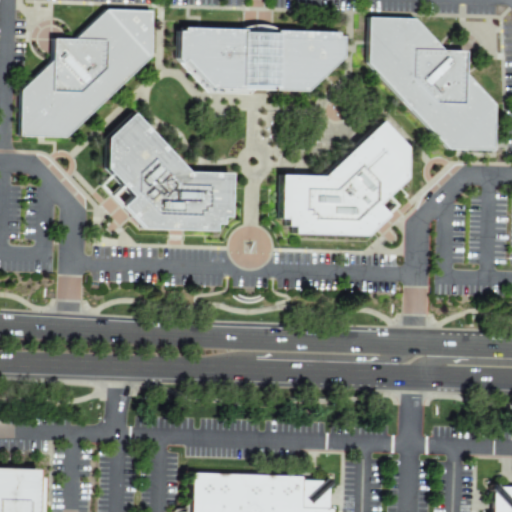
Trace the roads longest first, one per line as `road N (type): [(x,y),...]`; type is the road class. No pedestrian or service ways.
road 1 (primary): [(511,346),(0,314)]
road 2 (primary): [(0,368),(511,382)]
